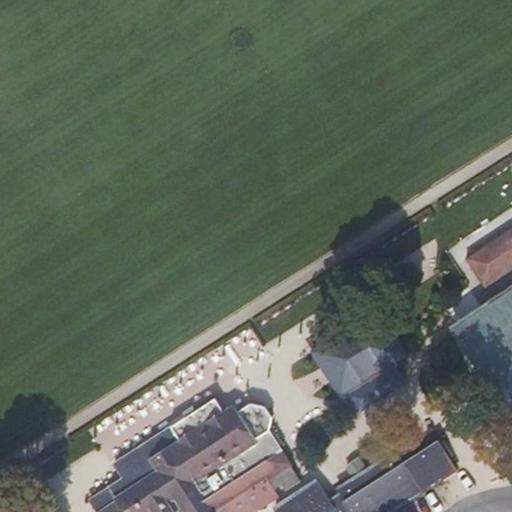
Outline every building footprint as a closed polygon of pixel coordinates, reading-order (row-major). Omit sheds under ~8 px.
[(475,272),(484,287),(511,268),(511,229),(466,259),(475,272)] [(511,298),(461,332),(487,372),(482,376),(498,401),(504,397),(511,409),(511,298)] [(252,511),(277,496),(267,478),(275,474),(285,490),(299,481),(268,432),(274,415),(266,402),(249,402),(236,410),(234,408),(180,442),(153,461),(159,473),(119,500),(120,503),(107,511),(181,511),(184,511),(252,511)] [(275,506),(278,511),(387,511),(420,491),(403,462),(421,450),(403,423),(383,437),(391,451),(334,487),(338,494),(326,501),(313,481),(275,506)] [(420,491),(454,467),(438,440),(421,450),(403,462),(420,491)]
